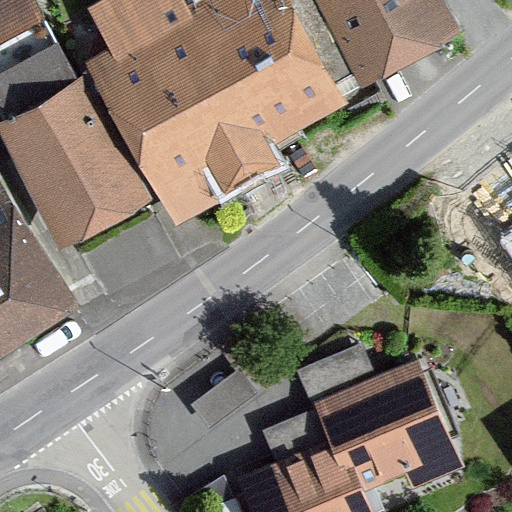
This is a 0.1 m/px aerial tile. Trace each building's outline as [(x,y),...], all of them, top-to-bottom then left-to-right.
[(0,0),(0,37),(33,20),(22,0),(0,0)] [(265,136),(343,96),(292,0),(86,0),(109,42),(89,53),(177,220),(237,189),(232,178),(275,155),(265,136)] [(460,25),(446,0),(326,0),(365,74),(460,25)] [(0,133),(59,243),(146,196),(78,70),(72,73),(51,35),(0,62),(0,112),(0,113),(0,133)] [(0,350),(77,302),(0,181),(0,350)] [(406,485),(462,462),(417,354),(371,373),(359,343),(295,369),(310,407),(260,427),(274,460),(238,474),(253,511),(371,511),(360,484),(399,468),(406,485)]
